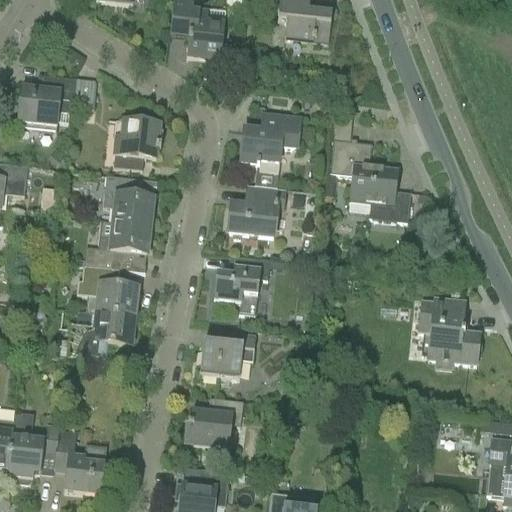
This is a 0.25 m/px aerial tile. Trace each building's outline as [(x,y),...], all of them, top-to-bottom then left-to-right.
[(95,0),(95,6),(132,11),(132,0),(95,0)] [(191,0),(172,0),(168,42),(171,42),(171,36),(188,38),(188,45),(186,64),(212,66),(212,65),(228,67),(229,50),(221,49),(223,29),(206,28),(208,16),(192,14),(194,0),(191,0)] [(279,0),(276,25),(285,26),(283,45),(285,45),(300,47),(327,50),(330,19),(308,16),(309,9),(311,9),(311,0),(279,0)] [(20,94),(17,128),(57,131),(57,128),(68,129),(70,106),(72,106),(73,106),(72,112),(93,114),(96,88),(94,88),(94,89),(75,87),(75,85),(74,84),(44,82),(42,96),(36,95),(20,94)] [(317,103),(316,110),(320,114),(327,115),(328,105),(317,103)] [(241,161),(240,169),(256,171),(255,173),(255,178),(277,181),(278,170),(279,161),(280,153),(296,155),(299,124),(263,121),(261,137),(249,136),(243,135),(243,143),(241,161)] [(114,161),(113,173),(118,173),(138,176),(140,164),(155,166),(155,161),(156,156),(159,156),(162,136),(158,135),(158,132),(118,127),(118,128),(123,129),(121,145),(116,145),(114,161)] [(323,179),(321,202),(331,203),(334,180),(350,182),(347,207),(346,217),(367,220),(367,224),(386,227),(406,229),(409,199),(394,197),(396,185),(397,176),(382,174),(378,174),(367,173),(369,161),(370,150),(349,148),(331,146),(330,161),(330,166),(328,179),(323,179)] [(53,157),(44,168),(53,175),(62,164),(56,160),(53,157)] [(0,202),(0,200),(24,202),(27,173),(0,169),(0,202)] [(114,214),(113,228),(149,232),(152,204),(131,202),(133,185),(105,182),(102,213),(114,214)] [(276,194),(253,192),(252,192),(250,212),(230,210),(229,215),(228,215),(227,224),(228,224),(227,238),(272,243),(275,215),(281,216),(283,195),(276,194)] [(82,265),(82,272),(111,275),(123,276),(125,258),(146,260),(149,232),(113,228),(112,229),(100,227),(97,254),(84,252),(82,265)] [(215,280),(212,306),(223,307),(232,308),(238,309),(237,318),(237,319),(237,320),(254,322),(254,321),(255,313),(255,311),(256,302),(258,285),(266,286),(269,265),(249,263),(229,261),(229,263),(228,274),(228,275),(229,275),(229,276),(230,276),(232,276),(232,282),(223,281),(215,280)] [(76,287),(74,301),(85,303),(84,318),(131,324),(133,324),(136,294),(109,291),(111,275),(82,272),(80,288),(76,287)] [(435,366),(434,372),(451,374),(451,368),(475,371),(476,362),(480,359),(481,352),(478,350),(479,340),(463,339),(464,337),(461,337),(464,308),(434,304),(433,310),(421,309),(418,339),(429,340),(427,365),(435,366)] [(69,332),(66,362),(79,364),(99,366),(100,350),(128,353),(131,324),(96,320),(84,318),(75,317),(75,318),(75,320),(73,333),(69,332)] [(212,336),(212,337),(228,339),(227,352),(202,349),(198,380),(238,384),(240,367),(252,369),(255,340),(212,336)] [(184,450),(203,453),(225,455),(228,430),(239,432),(242,407),(209,404),(209,406),(210,407),(210,405),(216,406),(214,423),(208,422),(209,419),(192,417),(190,431),(186,431),(184,450)] [(6,476),(6,482),(10,482),(10,487),(30,489),(31,485),(32,485),(33,479),(39,480),(41,459),(53,460),(55,444),(56,444),(58,432),(45,431),(45,438),(44,438),(30,437),(32,423),(13,421),(12,427),(11,438),(10,444),(6,476)] [(0,475),(6,476),(10,444),(11,438),(12,427),(0,426),(0,475)] [(57,436),(56,444),(73,446),(74,438),(57,436)] [(55,444),(53,460),(52,472),(64,473),(61,497),(81,499),(81,504),(93,505),(93,501),(100,502),(105,454),(84,451),(83,463),(72,461),(73,446),(56,444),(55,444)] [(502,511),(503,511),(511,511),(511,446),(491,445),(489,468),(506,470),(502,511)] [(178,511),(210,511),(211,511),(219,511),(222,511),(226,478),(195,475),(195,477),(200,477),(198,494),(188,493),(188,494),(181,493),(182,489),(175,489),(173,506),(179,507),(178,511)] [(269,503),(268,511),(313,511),(314,504),(298,502),(270,499),(269,503)] [(408,501),(407,511),(418,511),(420,510),(419,502),(408,501)]
